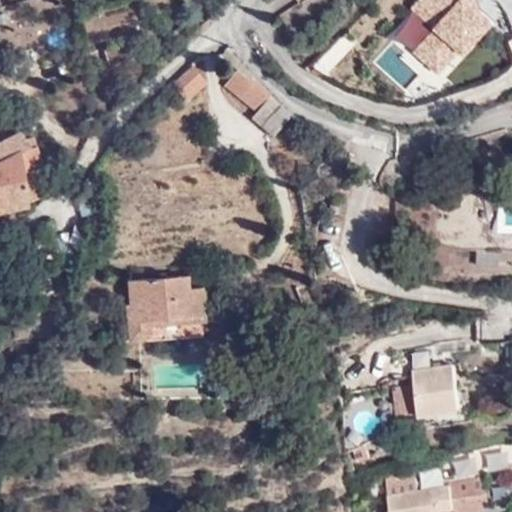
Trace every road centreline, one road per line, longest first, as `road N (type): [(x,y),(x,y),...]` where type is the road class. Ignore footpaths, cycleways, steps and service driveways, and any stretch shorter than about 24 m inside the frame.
road 1 (residential): [(511,311),(384,281),(366,269),(355,253),(355,225),(374,143),(288,95),(227,19)]
road 2 (residential): [(0,239),(53,217),(114,121),(227,19)]
road 3 (residential): [(511,80),(404,116),(302,79),(241,5)]
road 4 (unknown): [(205,38),(225,113),(268,157),(279,186),(282,217),(268,263)]
